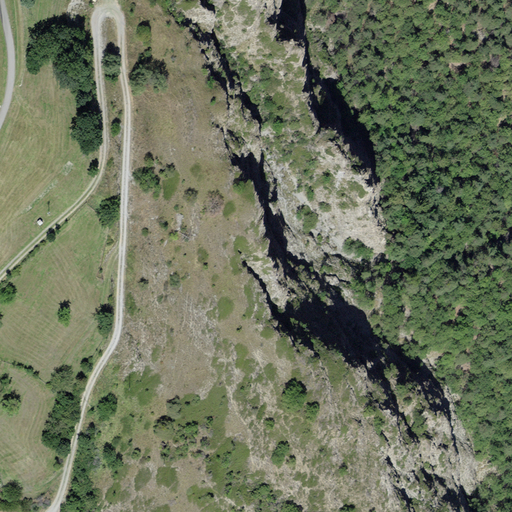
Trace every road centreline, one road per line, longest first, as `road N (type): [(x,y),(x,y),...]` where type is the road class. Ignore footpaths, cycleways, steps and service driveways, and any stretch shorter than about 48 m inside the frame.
road 1 (track): [(50,511),(85,396),(112,347),(119,304),(121,50),(131,18),(111,7),(96,16)]
road 2 (track): [(96,16),(107,150),(88,182),(0,271)]
road 3 (residential): [(0,118),(12,67),(1,0)]
